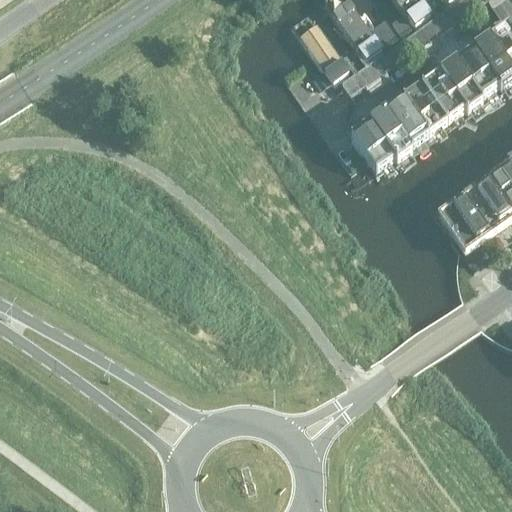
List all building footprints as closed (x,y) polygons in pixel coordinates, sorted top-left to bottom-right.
[(370,34),(345,0),(332,0),(321,8),(365,70),(385,56),(383,53),(372,38),(370,34)] [(434,21),(418,0),(389,0),(414,35),(434,21)] [(464,0),(438,0),(447,12),(464,0)] [(352,79),(308,17),(288,31),(320,76),(329,89),(332,93),(352,79)] [(401,21),(391,28),(400,41),(411,34),(401,21)] [(383,25),(370,34),(372,38),(383,53),(397,43),(383,25)] [(511,38),(508,33),(489,47),(511,79),(511,38)] [(502,96),(511,88),(511,79),(489,47),(474,57),(500,93),(502,96)] [(456,70),(481,106),(500,93),(474,57),(456,70)] [(468,120),(483,109),(481,106),(456,70),(441,81),(466,117),(468,120)] [(320,76),(311,83),(320,95),(329,89),(320,76)] [(422,94),(448,130),(466,117),(441,81),(422,94)] [(404,107),(429,143),(448,130),(422,94),(404,107)] [(385,120),(410,156),(429,143),(404,107),(385,120)] [(398,169),(412,159),(410,156),(385,120),(370,130),(396,166),(398,169)] [(351,144),(376,180),(396,166),(370,130),(351,144)] [(511,222),(511,173),(489,190),(511,223),(511,222)] [(511,223),(489,190),(465,207),(488,239),(511,223)] [(488,239),(465,207),(439,225),(462,258),(488,239)]
